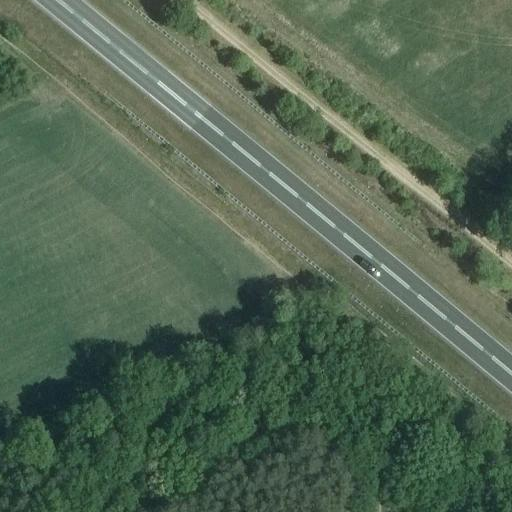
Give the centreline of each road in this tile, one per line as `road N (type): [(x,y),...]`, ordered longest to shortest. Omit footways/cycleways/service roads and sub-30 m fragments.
road 1 (trunk): [(511,378),(54,0)]
road 2 (track): [(179,0),(511,269)]
